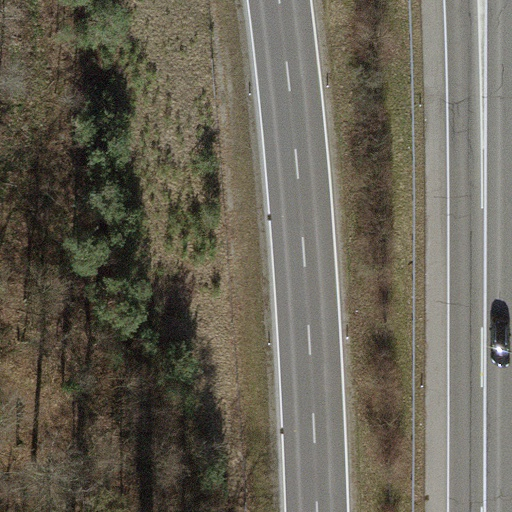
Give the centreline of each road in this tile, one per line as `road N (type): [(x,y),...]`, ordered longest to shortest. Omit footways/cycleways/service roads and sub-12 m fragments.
road 1 (primary): [(318,511),(303,217),(280,0)]
road 2 (trunk): [(506,207),(505,511)]
road 3 (trunk): [(469,0),(506,207)]
road 4 (trunk): [(507,0),(506,207)]
road 5 (track): [(0,409),(142,489)]
